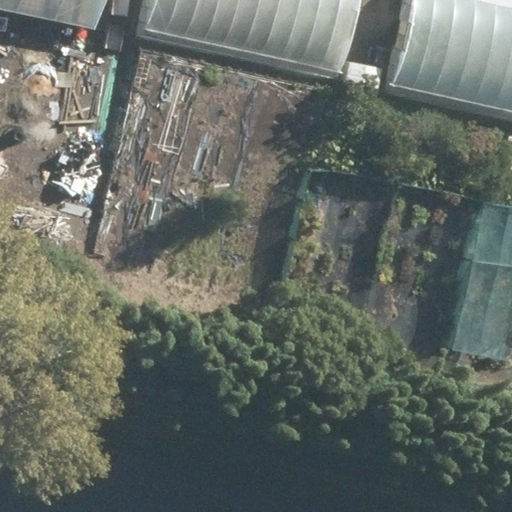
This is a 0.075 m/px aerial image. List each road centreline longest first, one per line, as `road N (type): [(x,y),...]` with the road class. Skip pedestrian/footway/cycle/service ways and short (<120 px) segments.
road 1 (unclassified): [(0,464),(194,511)]
road 2 (track): [(124,0),(82,192)]
